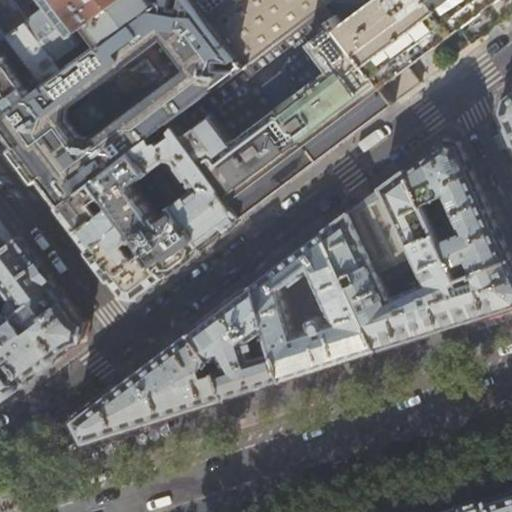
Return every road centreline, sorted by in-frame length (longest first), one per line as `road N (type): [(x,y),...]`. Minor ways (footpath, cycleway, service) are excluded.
road 1 (residential): [(128,338),(462,90)]
road 2 (primary): [(154,511),(511,398)]
road 3 (residential): [(128,338),(0,165)]
road 4 (residential): [(0,435),(128,338)]
